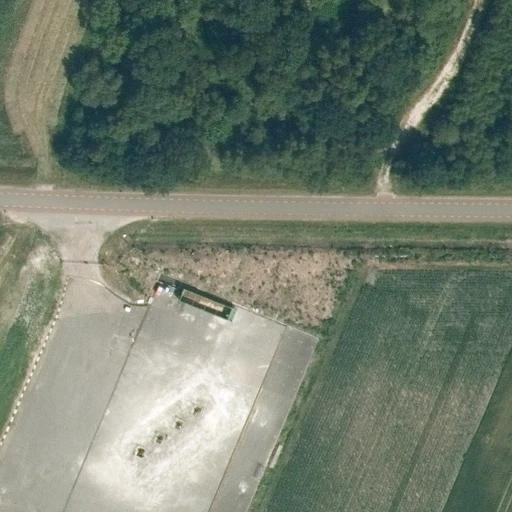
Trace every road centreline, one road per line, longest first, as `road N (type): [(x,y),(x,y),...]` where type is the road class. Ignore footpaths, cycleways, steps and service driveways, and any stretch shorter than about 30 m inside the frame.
road 1 (unclassified): [(511,210),(0,198)]
road 2 (track): [(476,0),(440,83),(400,131),(379,207)]
